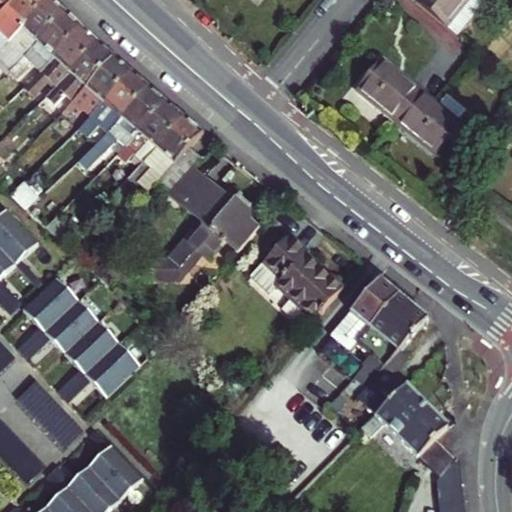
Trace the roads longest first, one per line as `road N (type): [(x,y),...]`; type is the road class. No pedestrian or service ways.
road 1 (primary): [(250,119),(511,326)]
road 2 (primary): [(101,0),(250,119)]
road 3 (primary): [(250,119),(137,0)]
road 4 (residential): [(250,119),(349,0)]
